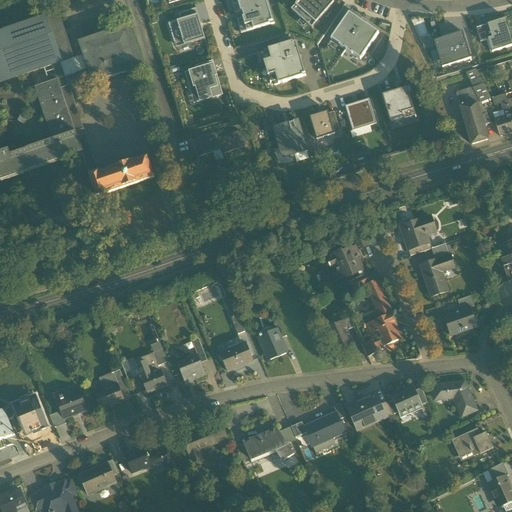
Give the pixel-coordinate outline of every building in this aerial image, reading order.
[(29,0),(0,10),(0,21),(42,7),(39,0),(29,0)] [(230,0),(235,13),(241,11),(238,3),(237,0),(230,0)] [(244,0),(245,1),(238,3),(241,11),(242,11),(244,17),(242,17),(245,26),(252,24),(253,30),(270,25),(269,23),(273,22),(266,0),(244,0)] [(267,0),(266,0),(273,22),(269,23),(270,25),(274,23),(267,0)] [(299,0),(295,5),(316,24),(334,3),(330,0),(299,0)] [(312,28),(316,24),(295,5),(291,10),(312,28)] [(178,13),(180,20),(197,14),(196,8),(178,13)] [(339,45),(340,45),(345,49),(346,50),(352,54),(353,54),(355,50),(363,56),(379,33),(366,25),(362,22),(349,13),(334,35),(342,41),(339,45)] [(0,32),(0,82),(52,65),(61,62),(61,61),(73,56),(59,14),(46,18),(46,17),(0,32)] [(180,20),(168,23),(173,39),(176,38),(178,46),(180,46),(191,42),(205,38),(197,14),(180,20)] [(241,33),(247,32),(245,26),(242,17),(237,19),(241,33)] [(488,39),(488,40),(494,38),(498,51),(511,46),(511,35),(507,19),(488,25),(492,38),(488,39)] [(78,42),(83,56),(83,55),(88,70),(92,84),(143,66),(129,25),(78,42)] [(492,38),(488,25),(476,28),(481,43),(488,40),(488,39),(492,38)] [(463,32),(454,35),(455,39),(457,38),(460,48),(467,46),(463,32)] [(331,39),(339,45),(342,41),(334,35),(331,39)] [(437,50),(440,60),(446,58),(449,66),(471,59),(467,46),(460,48),(457,38),(455,39),(454,35),(448,37),(448,38),(444,40),(443,38),(434,41),(437,50)] [(492,53),(498,51),(494,38),(488,40),(492,53)] [(268,60),(273,74),(275,74),(278,84),(306,76),(295,41),(268,49),(271,59),(268,60)] [(191,42),(180,46),(182,53),(194,50),(191,42)] [(271,59),(268,49),(264,51),(265,54),(262,55),(270,83),(273,82),(274,85),(278,84),(275,74),(273,74),(271,75),(267,61),(268,60),(271,59)] [(360,60),(363,56),(355,50),(353,54),(360,60)] [(433,62),(440,60),(437,50),(430,52),(433,62)] [(256,53),(266,87),(274,85),(273,82),(270,83),(262,55),(265,54),(264,51),(256,53)] [(66,77),(88,70),(83,55),(83,56),(62,63),(66,77)] [(442,68),(449,66),(446,58),(440,60),(442,68)] [(99,173),(66,77),(62,63),(61,62),(52,65),(57,80),(58,80),(75,132),(76,132),(83,152),(82,152),(90,176),(99,173)] [(216,75),(213,65),(197,69),(190,71),(194,86),(196,86),(200,100),(211,97),(209,89),(217,86),(214,76),(216,75)] [(195,89),(198,101),(200,100),(196,86),(194,86),(190,71),(186,73),(191,90),(195,89)] [(466,74),(474,90),(481,104),(490,99),(476,71),(466,74)] [(209,89),(211,97),(221,94),(216,75),(214,76),(217,86),(209,89)] [(35,87),(53,140),(75,132),(58,80),(57,80),(35,87)] [(486,114),(481,104),(474,90),(457,95),(461,108),(478,104),(481,116),(486,114)] [(414,110),(408,91),(397,94),(397,91),(381,96),(385,111),(387,110),(391,124),(405,120),(403,113),(414,110)] [(504,111),(506,117),(511,115),(507,100),(506,95),(493,99),(495,105),(501,103),(504,111)] [(370,126),(377,124),(369,99),(345,106),(353,131),(370,126)] [(489,140),(484,126),(481,116),(478,104),(461,108),(472,145),(489,140)] [(405,120),(416,117),(414,110),(403,113),(405,120)] [(334,111),(328,113),(334,133),(340,132),(334,111)] [(493,114),(495,120),(506,117),(504,111),(493,114)] [(320,116),(319,114),(310,117),(317,140),(335,134),(334,133),(328,113),(320,116)] [(486,114),(481,116),(484,126),(491,124),(490,121),(486,114)] [(500,137),(511,133),(511,116),(511,115),(506,117),(495,120),(500,137)] [(27,120),(20,116),(17,121),(24,125),(27,120)] [(283,125),(273,128),(279,147),(282,146),(284,153),(292,150),(293,155),(294,155),(306,151),(307,151),(298,120),(290,123),(289,122),(289,125),(286,126),(285,124),(283,125)] [(372,132),(370,126),(353,131),(350,132),(352,138),(372,132)] [(192,142),(198,158),(213,153),(221,151),(222,155),(245,147),(240,131),(217,139),(215,134),(192,142)] [(76,132),(75,132),(53,140),(8,155),(6,149),(0,151),(0,180),(82,152),(83,152),(76,132)] [(282,146),(279,147),(282,158),(293,155),(292,150),(284,153),(282,146)] [(363,149),(353,152),(355,160),(366,157),(363,149)] [(223,159),(222,155),(221,151),(213,153),(216,162),(223,159)] [(306,151),(294,155),(296,162),(309,159),(306,151)] [(99,174),(99,173),(90,176),(90,177),(97,198),(100,206),(109,203),(106,194),(143,182),(155,178),(148,158),(99,174)] [(456,198),(448,201),(450,207),(458,204),(456,198)] [(401,228),(409,251),(429,244),(426,233),(435,230),(431,217),(401,228)] [(357,248),(358,250),(372,244),(367,232),(350,240),(354,249),(357,248)] [(502,259),(509,282),(511,281),(511,241),(504,244),(508,257),(502,259)] [(411,257),(432,250),(430,244),(429,244),(409,251),(411,257)] [(446,245),(432,250),(435,261),(450,256),(446,245)] [(338,274),(341,280),(346,277),(348,278),(349,276),(364,270),(357,255),(360,254),(358,250),(357,248),(354,249),(344,253),(343,252),(342,252),(340,251),(339,253),(331,257),(331,258),(329,260),(332,267),(335,266),(338,274)] [(420,266),(431,298),(448,292),(442,273),(455,269),(450,256),(435,261),(420,266)] [(334,282),(341,280),(338,274),(331,277),(334,282)] [(350,282),(353,291),(366,285),(370,284),(366,275),(350,282)] [(366,285),(381,319),(392,314),(393,314),(378,280),(370,284),(366,285)] [(509,298),(505,287),(496,289),(500,301),(509,298)] [(458,301),(461,311),(471,307),(471,308),(474,307),(471,297),(458,301)] [(448,322),(452,333),(462,329),(463,331),(477,326),(471,308),(471,307),(461,311),(444,317),(446,323),(448,322)] [(231,317),(238,335),(244,332),(237,314),(231,317)] [(377,353),(385,350),(386,349),(385,347),(392,344),(403,339),(392,314),(381,319),(372,323),(376,332),(379,331),(382,338),(379,339),(380,342),(374,345),(377,353)] [(344,321),(348,331),(354,328),(348,315),(342,318),(343,321),(344,321)] [(326,329),(334,349),(347,344),(348,347),(354,344),(348,331),(344,321),(343,321),(326,329)] [(277,329),(281,339),(287,336),(281,323),(275,326),(276,329),(277,329)] [(371,334),(376,332),(372,323),(367,325),(371,334)] [(258,337),(267,358),(275,354),(277,357),(286,353),(283,347),(284,346),(281,339),(277,329),(276,329),(258,337)] [(192,341),(197,353),(203,350),(198,339),(192,341)] [(362,346),(367,358),(377,353),(374,345),(373,341),(362,346)] [(150,346),(153,354),(163,350),(160,342),(150,346)] [(220,354),(227,371),(253,361),(246,343),(220,354)] [(393,346),(392,344),(385,347),(386,349),(385,350),(387,352),(389,352),(392,351),(393,349),(393,346)] [(153,354),(158,366),(168,362),(163,350),(153,354)] [(204,351),(203,350),(197,353),(198,357),(201,363),(207,361),(204,351)] [(141,376),(142,378),(160,371),(158,366),(153,354),(141,359),(142,363),(136,365),(141,376)] [(178,365),(184,381),(192,378),(193,380),(206,375),(201,363),(198,357),(178,365)] [(133,379),(141,376),(136,365),(134,358),(121,363),(125,374),(130,372),(133,379)] [(118,385),(125,401),(131,398),(120,371),(114,373),(118,385)] [(161,371),(160,371),(142,378),(148,393),(167,386),(161,371)] [(100,379),(104,390),(118,385),(114,373),(100,379)] [(457,404),(462,417),(477,411),(465,383),(433,387),(435,399),(450,397),(449,396),(456,395),(459,403),(457,404)] [(125,401),(118,385),(104,390),(97,393),(96,394),(101,407),(114,402),(115,404),(125,401)] [(398,413),(400,419),(410,414),(409,412),(420,407),(421,407),(422,407),(421,406),(415,392),(414,389),(408,391),(409,393),(406,395),(405,393),(392,398),(394,401),(399,413),(398,413)] [(415,392),(421,406),(428,404),(421,389),(415,392)] [(61,412),(64,420),(65,419),(73,416),(74,414),(87,409),(79,390),(70,394),(71,395),(56,401),(61,412)] [(35,397),(40,408),(45,406),(41,394),(35,397)] [(373,417),(375,423),(387,418),(381,405),(377,394),(370,397),(371,399),(356,405),(355,406),(360,417),(362,422),(373,417)] [(449,396),(450,397),(453,397),(457,404),(459,403),(456,395),(449,396)] [(40,408),(35,397),(14,405),(26,435),(47,427),(40,408)] [(370,397),(355,404),(356,405),(371,399),(370,397)] [(394,401),(387,404),(393,416),(398,413),(399,413),(394,401)] [(387,418),(393,416),(387,404),(387,402),(381,405),(387,418)] [(337,412),(340,420),(346,417),(340,404),(334,407),(336,412),(337,412)] [(347,407),(353,420),(360,417),(355,406),(356,405),(355,404),(347,407)] [(8,418),(10,417),(12,415),(12,413),(12,410),(10,409),(8,408),(5,409),(0,410),(0,440),(13,435),(6,418),(8,418)] [(49,416),(54,428),(66,423),(65,419),(64,420),(61,412),(49,416)] [(315,435),(319,443),(333,436),(334,439),(347,434),(340,420),(337,412),(336,412),(324,417),(326,420),(308,428),(312,436),(315,435)] [(326,420),(324,417),(307,425),(308,428),(326,420)] [(360,417),(353,420),(358,431),(375,423),(373,417),(362,422),(360,417)] [(302,422),(296,425),(301,436),(307,434),(305,429),(302,422)] [(221,423),(210,428),(215,439),(217,439),(218,442),(227,438),(221,423)] [(216,443),(215,439),(210,428),(209,425),(201,428),(202,431),(191,435),(192,437),(184,440),(186,446),(185,446),(195,470),(205,466),(199,450),(216,443)] [(296,438),(301,436),(296,425),(291,427),(296,438)] [(279,432),(287,444),(296,440),(296,438),(291,427),(279,432)] [(313,448),(334,439),(333,436),(319,443),(315,435),(312,436),(308,428),(305,429),(307,434),(313,448)] [(453,442),(460,457),(478,448),(481,455),(494,449),(486,433),(480,436),(477,431),(453,442)] [(250,459),(250,460),(276,449),(278,452),(281,457),(284,461),(294,455),(287,444),(279,432),(269,436),(268,434),(251,441),(244,444),(250,459)] [(334,439),(313,448),(317,456),(337,447),(334,439)] [(236,446),(242,462),(242,461),(250,459),(244,444),(236,446)] [(142,470),(152,466),(150,460),(149,457),(146,448),(125,456),(131,473),(142,469),(142,470)] [(463,463),(481,455),(478,448),(460,457),(463,463)] [(252,463),(278,452),(276,449),(250,460),(252,463)] [(166,467),(174,464),(169,452),(161,455),(163,461),(166,467)] [(250,459),(242,461),(246,471),(281,457),(278,452),(252,463),(250,460),(250,459)] [(161,455),(150,460),(152,466),(163,461),(161,455)] [(101,466),(106,479),(114,475),(119,473),(114,460),(100,466),(100,467),(101,466)] [(177,472),(174,464),(166,467),(169,475),(177,472)] [(496,481),(509,475),(503,464),(491,470),(496,481)] [(79,476),(88,496),(109,486),(106,479),(101,466),(100,467),(79,476)] [(496,481),(491,470),(483,474),(488,484),(496,481)] [(117,483),(114,475),(106,479),(109,486),(117,483)] [(498,499),(502,507),(504,507),(506,511),(511,509),(511,490),(511,488),(506,477),(509,476),(509,475),(496,481),(488,484),(495,500),(498,499)] [(65,483),(71,496),(77,493),(71,480),(65,483)] [(77,511),(71,496),(65,483),(65,481),(54,486),(54,487),(48,490),(47,489),(36,493),(37,495),(42,508),(43,511),(77,511)] [(0,507),(1,511),(14,511),(16,511),(15,509),(21,506),(22,509),(27,506),(20,490),(0,498),(0,507)] [(30,498),(35,511),(42,508),(37,495),(30,498)] [(124,511),(132,509),(128,499),(119,503),(122,511),(124,511)] [(196,509),(193,500),(186,503),(189,511),(196,509)] [(218,511),(225,509),(221,501),(215,504),(218,511)]
